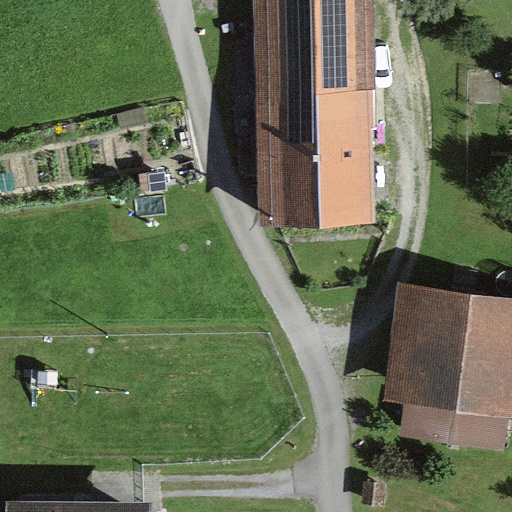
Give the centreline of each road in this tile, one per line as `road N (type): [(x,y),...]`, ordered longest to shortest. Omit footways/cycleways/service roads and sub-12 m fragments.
road 1 (track): [(175,0),(229,169),(330,398),(342,511)]
road 2 (track): [(330,398),(367,351),(415,229),(422,176),(407,80),(406,0)]
road 3 (track): [(0,495),(11,485),(269,490),(300,484),(337,453)]
